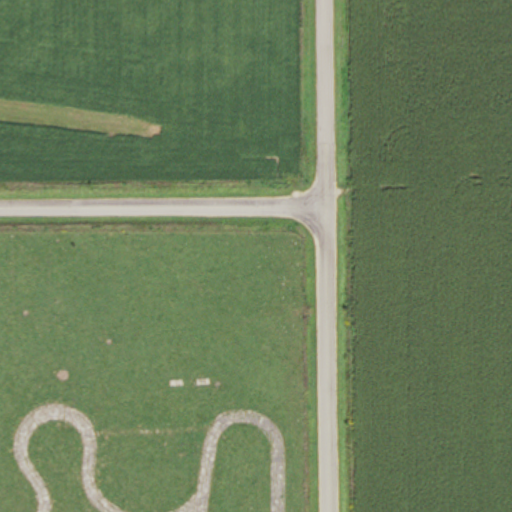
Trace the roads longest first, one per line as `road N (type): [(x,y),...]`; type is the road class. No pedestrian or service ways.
road 1 (secondary): [(0,213),(316,212)]
road 2 (secondary): [(321,511),(316,212)]
road 3 (residential): [(316,212),(313,0)]
